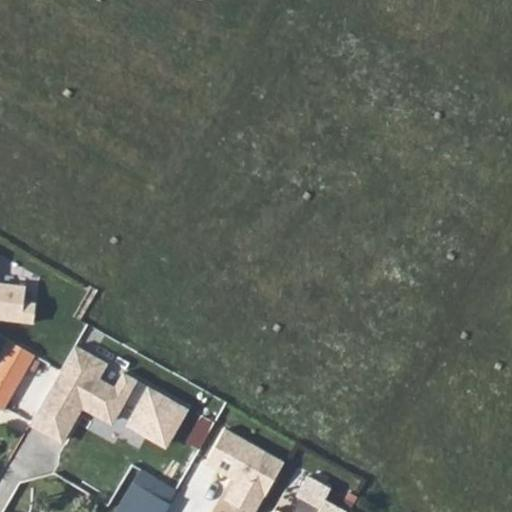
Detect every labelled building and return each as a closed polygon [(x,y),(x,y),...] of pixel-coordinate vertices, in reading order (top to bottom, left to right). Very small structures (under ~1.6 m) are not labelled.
[(0,319),(32,324),(35,303),(22,300),(25,285),(0,282),(0,319)] [(34,353),(9,339),(0,353),(0,408),(1,409),(34,353)] [(74,342),(28,422),(60,441),(82,403),(110,419),(122,399),(138,409),(131,422),(164,441),(183,407),(122,373),(114,385),(99,377),(108,362),(74,342)] [(252,511),(282,462),(222,428),(202,463),(232,480),(222,500),(243,511),(252,511)] [(179,479),(162,468),(156,479),(139,469),(131,482),(144,489),(130,511),(161,511),(168,503),(166,502),(174,489),(173,488),(179,479)] [(328,488),(305,475),(294,495),(297,497),(288,511),(276,511),(274,511),(273,511),(345,511),(322,499),(328,488)]
